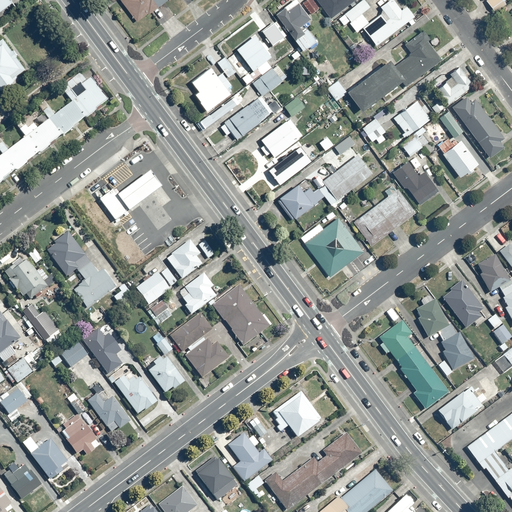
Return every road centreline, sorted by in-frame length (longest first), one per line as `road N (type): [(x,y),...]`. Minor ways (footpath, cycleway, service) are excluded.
road 1 (tertiary): [(319,331),(82,511)]
road 2 (secondary): [(153,108),(319,331)]
road 3 (residential): [(511,188),(319,331)]
road 4 (secondary): [(319,331),(461,511)]
road 5 (residential): [(0,223),(153,108)]
road 6 (residential): [(132,79),(237,0)]
